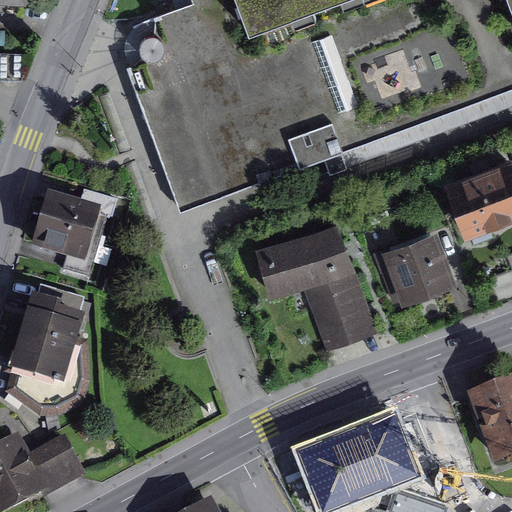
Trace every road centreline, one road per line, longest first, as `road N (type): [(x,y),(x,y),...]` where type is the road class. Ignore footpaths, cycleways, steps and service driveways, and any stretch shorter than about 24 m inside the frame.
road 1 (residential): [(83,0),(0,224)]
road 2 (tertiary): [(422,361),(231,442)]
road 3 (residential): [(422,361),(467,478),(490,507),(511,510)]
road 4 (tertiary): [(231,442),(103,511)]
